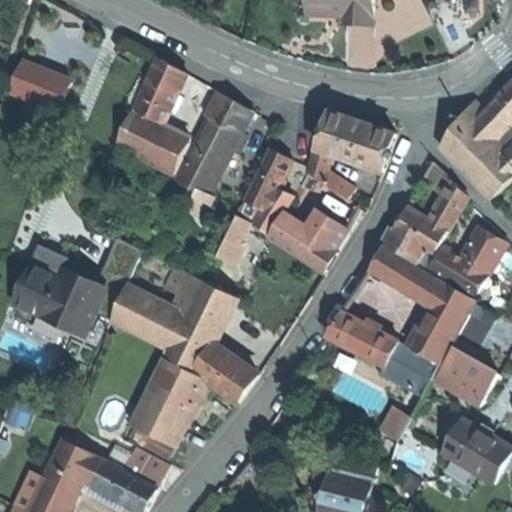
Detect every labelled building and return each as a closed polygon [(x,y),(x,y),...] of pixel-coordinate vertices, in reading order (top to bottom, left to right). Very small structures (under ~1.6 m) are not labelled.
[(29,0),(0,0),(25,11),(29,0)] [(29,56),(44,62),(71,8),(61,2),(56,0),(47,0),(34,29),(27,26),(20,52),(29,56)] [(36,0),(27,26),(34,29),(47,0),(36,0)] [(376,0),(311,0),(311,14),(337,15),(348,15),(348,23),(376,24),(376,0)] [(102,25),(86,16),(72,53),(86,60),(87,60),(102,25)] [(80,70),(86,60),(72,53),(66,64),(70,66),(80,70)] [(40,69),(44,62),(29,56),(13,94),(61,112),(75,83),(40,69)] [(175,67),(161,59),(136,110),(161,122),(164,124),(188,74),(175,67)] [(76,80),(80,70),(70,66),(65,75),(76,80)] [(477,102),(468,113),(477,120),(483,113),(503,132),(511,123),(511,79),(482,107),(477,102)] [(187,121),(199,127),(217,90),(207,85),(187,121)] [(237,102),(219,93),(206,116),(211,118),(203,133),(205,134),(234,149),(234,148),(241,135),(254,111),(237,102)] [(159,127),(161,122),(136,110),(118,147),(176,175),(195,135),(182,128),(178,137),(159,127)] [(334,155),(384,172),(397,135),(365,124),(333,112),(320,148),(320,149),(334,155)] [(511,152),(509,155),(495,141),(503,132),(483,113),(477,120),(468,113),(442,148),(492,200),(511,182),(511,152)] [(511,123),(503,132),(495,141),(509,155),(511,152),(511,123)] [(216,181),(234,149),(205,134),(201,142),(206,144),(193,168),(216,181)] [(248,138),(241,135),(234,148),(241,151),(248,138)] [(330,169),(334,155),(320,149),(320,148),(317,147),(307,171),(350,200),(358,188),(330,169)] [(272,150),(255,184),(275,194),(278,188),(292,160),(283,155),(272,150)] [(209,194),(216,181),(193,168),(185,164),(176,180),(198,191),(199,189),(209,194)] [(246,202),(262,211),(278,219),(294,196),(278,188),(275,194),(255,184),(246,202)] [(434,213),(430,219),(452,232),(473,197),(454,186),(437,215),(434,213)] [(309,232),(282,215),(271,233),(272,234),(270,237),(325,273),(339,252),(335,249),(349,228),(319,208),(318,210),(322,213),(309,232)] [(439,255),(452,232),(430,219),(413,209),(399,232),(439,255)] [(256,225),(269,232),(278,219),(262,211),(256,225)] [(250,223),(237,217),(217,256),(236,265),(245,246),(240,243),(250,223)] [(478,298),(510,244),(499,237),(488,231),(470,262),(446,248),(433,272),(478,298)] [(390,246),(431,269),(439,255),(399,232),(398,232),(395,237),(390,246)] [(110,266),(134,276),(145,250),(121,240),(110,266)] [(44,249),(35,269),(54,277),(62,257),(44,249)] [(479,301),(385,249),(372,272),(434,306),(393,379),(399,382),(426,397),(479,301)] [(38,315),(87,336),(107,290),(85,280),(66,272),(62,280),(54,277),(35,269),(34,268),(20,301),(40,310),(38,315)] [(171,351),(167,358),(196,372),(215,344),(237,297),(191,274),(174,308),(130,286),(122,302),(113,321),(171,351)] [(473,323),(494,335),(511,302),(511,280),(500,274),(473,323)] [(113,298),(122,302),(130,286),(121,282),(113,298)] [(17,306),(38,315),(40,310),(20,301),(17,306)] [(331,335),(386,366),(399,343),(344,312),(337,324),(331,335)] [(210,382),(241,403),(251,388),(260,376),(239,360),(230,354),(215,344),(196,372),(210,382)] [(233,349),(230,354),(239,360),(242,355),(233,349)] [(458,349),(443,374),(459,384),(456,390),(483,406),(502,375),(458,349)] [(178,447),(197,409),(176,398),(190,370),(167,358),(133,425),(178,447)] [(197,409),(210,382),(196,372),(190,370),(176,398),(197,409)] [(402,441),(426,397),(399,382),(374,427),(402,441)] [(511,445),(494,435),(466,419),(446,453),(498,484),(511,460),(511,445)] [(168,462),(175,449),(136,428),(129,440),(168,462)] [(72,511),(76,505),(87,482),(97,458),(64,443),(31,511),(72,511)] [(106,462),(97,458),(87,482),(94,485),(106,462)] [(159,489),(106,462),(94,485),(146,511),(147,511),(153,501),(159,489)] [(378,475),(343,462),(341,474),(330,473),(326,491),(323,507),(321,511),(379,511),(382,497),(375,496),(378,475)] [(314,490),(326,491),(330,473),(315,471),(314,490)]
